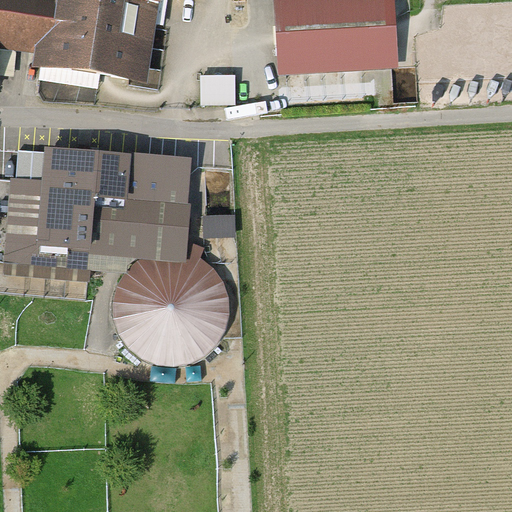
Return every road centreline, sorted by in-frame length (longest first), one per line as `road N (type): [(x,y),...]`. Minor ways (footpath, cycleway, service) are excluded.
road 1 (track): [(511,111),(235,122)]
road 2 (residential): [(235,122),(0,116)]
